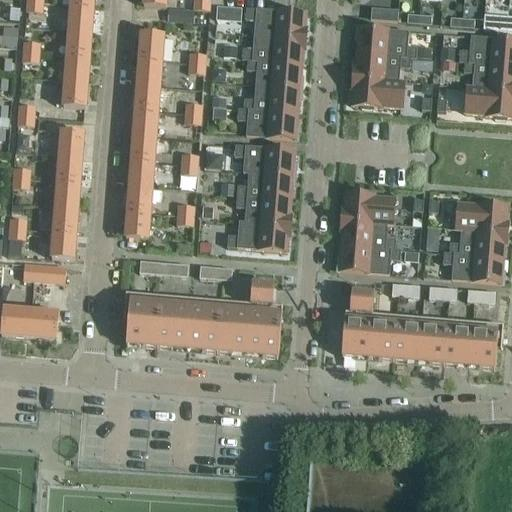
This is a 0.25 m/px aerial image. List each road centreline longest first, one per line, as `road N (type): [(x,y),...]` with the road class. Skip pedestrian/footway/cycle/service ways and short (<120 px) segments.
road 1 (residential): [(294,394),(331,0)]
road 2 (residential): [(91,378),(120,0)]
road 3 (residential): [(511,409),(314,420),(294,394)]
road 4 (residential): [(294,394),(91,378)]
